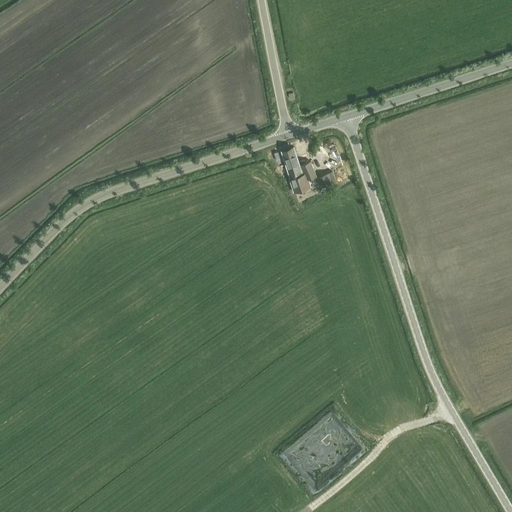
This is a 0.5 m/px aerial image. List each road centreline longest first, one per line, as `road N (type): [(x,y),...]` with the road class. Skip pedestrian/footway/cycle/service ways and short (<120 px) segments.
road 1 (unclassified): [(511,511),(441,397),(347,117)]
road 2 (tertiary): [(0,288),(95,199),(289,135)]
road 3 (track): [(451,413),(394,432),(306,511)]
road 4 (tertiary): [(347,117),(511,64)]
road 5 (tertiary): [(289,135),(260,0)]
